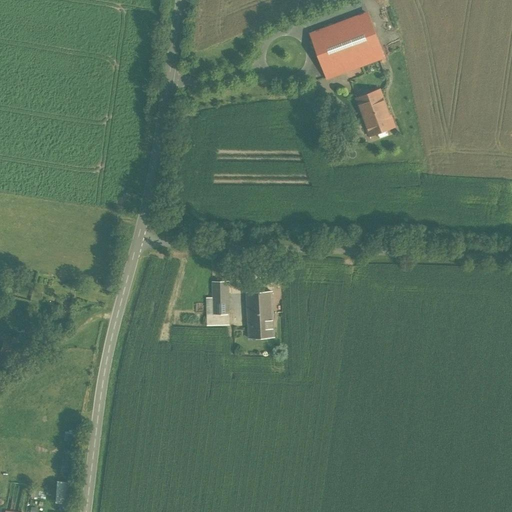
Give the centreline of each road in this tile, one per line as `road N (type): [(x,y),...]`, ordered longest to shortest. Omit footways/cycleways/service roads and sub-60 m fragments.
road 1 (unclassified): [(137,240),(511,262)]
road 2 (tertiary): [(85,511),(106,361),(137,240)]
road 3 (tertiary): [(137,240),(181,0)]
road 4 (unknown): [(124,289),(38,355),(0,356)]
